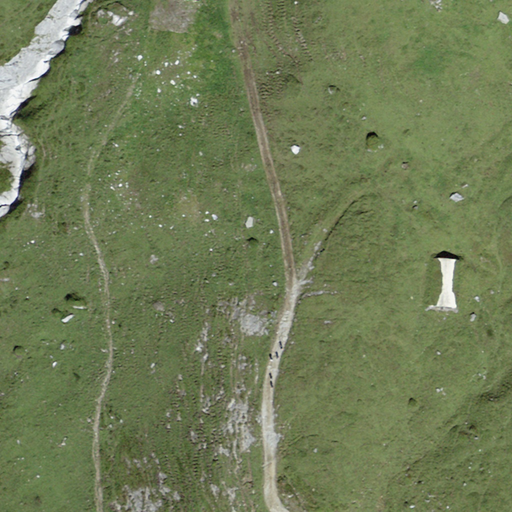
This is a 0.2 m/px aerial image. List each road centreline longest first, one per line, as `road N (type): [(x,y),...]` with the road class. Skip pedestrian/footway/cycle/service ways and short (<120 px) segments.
road 1 (track): [(286,511),(268,497),(273,354),(290,291),(322,227),(362,190),(411,208),(429,234)]
road 2 (track): [(290,291),(280,207),(229,0)]
